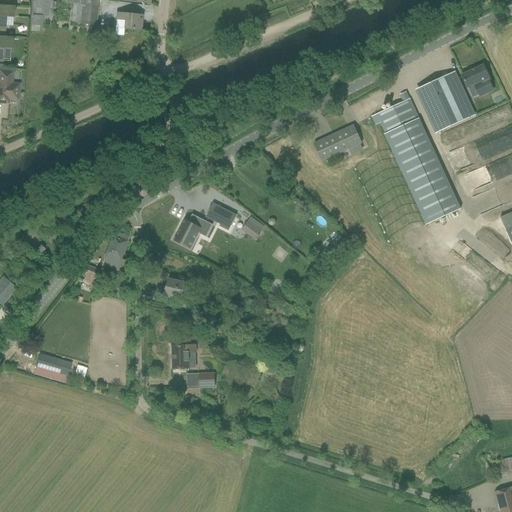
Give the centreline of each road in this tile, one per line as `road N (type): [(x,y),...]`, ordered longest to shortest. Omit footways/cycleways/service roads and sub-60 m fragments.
road 1 (unclassified): [(436,498),(146,409),(138,396),(140,203)]
road 2 (unclassified): [(140,203),(400,56),(511,6)]
road 3 (residential): [(0,151),(155,79),(163,0)]
road 4 (track): [(155,79),(348,0)]
road 5 (unclassified): [(0,353),(106,225),(140,203)]
